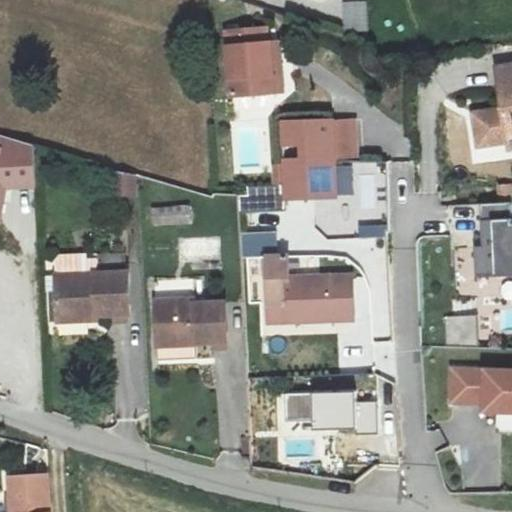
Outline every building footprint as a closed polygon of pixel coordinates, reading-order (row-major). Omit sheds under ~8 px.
[(365,3),(344,4),(345,30),(367,29),(365,3)] [(278,41),(268,42),(266,28),(221,33),(228,97),(283,92),(278,41)] [(498,116),(470,121),(476,151),(510,144),(511,151),(511,71),(490,76),(498,116)] [(285,183),(285,200),(335,198),(333,157),(358,155),(356,119),(282,122),(284,165),(285,183)] [(0,204),(3,187),(31,188),(32,147),(0,136),(0,204)] [(392,238),(389,163),(351,164),(353,240),(392,238)] [(274,183),(285,183),(284,165),(273,165),(274,183)] [(134,197),(139,175),(122,171),(117,193),(134,197)] [(146,205),(146,225),(192,223),(192,204),(146,205)] [(511,204),(482,205),(483,247),(475,248),(476,279),(511,277),(511,204)] [(264,258),(275,257),(274,233),(241,235),(242,259),(264,258)] [(96,320),(96,314),(127,313),(126,275),(119,275),(118,255),(94,256),(94,275),(55,276),(56,321),(96,320)] [(264,258),(267,324),(353,321),(351,273),(287,276),(286,257),(275,257),(264,258)] [(194,357),(193,350),(226,348),(223,299),(197,300),(196,293),(153,295),(157,359),(194,357)] [(445,316),(447,346),(480,344),(478,314),(445,316)] [(511,369),(452,369),(452,399),(499,400),(498,428),(511,428),(511,369)] [(375,403),(354,403),(354,392),(285,394),(286,420),(311,419),(311,429),(355,428),(355,434),(376,433),(375,403)] [(49,511),(47,471),(7,474),(9,511),(49,511)]
